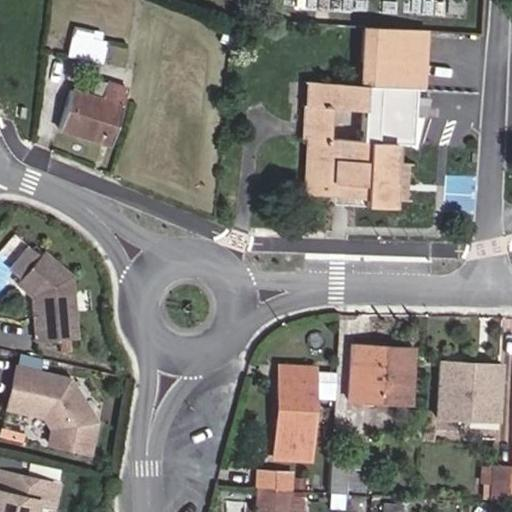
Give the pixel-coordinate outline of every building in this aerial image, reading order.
[(101,64),(105,42),(99,41),(90,39),(92,32),(73,28),(67,56),(101,64)] [(390,162),(391,144),(412,145),(415,89),(421,90),(424,32),(362,28),(359,85),(309,82),(307,114),(303,114),(301,139),(308,139),(307,166),(304,166),(303,179),(306,179),(305,195),(331,196),(390,200),(400,200),(402,163),(390,162)] [(231,47),(236,36),(224,31),(219,42),(231,47)] [(99,41),(101,34),(92,32),(90,39),(99,41)] [(99,99),(105,83),(96,80),(91,97),(99,99)] [(112,135),(126,89),(105,83),(99,99),(91,97),(69,90),(57,129),(100,142),(103,132),(112,135)] [(109,145),(112,135),(103,132),(100,142),(109,145)] [(389,207),(390,200),(331,196),(331,204),(389,207)] [(19,277),(37,256),(27,248),(9,269),(19,277)] [(75,339),(70,276),(41,251),(37,256),(19,277),(15,282),(30,297),(34,342),(75,339)] [(371,354),(372,345),(349,344),(349,353),(371,354)] [(408,404),(412,348),(372,345),(371,354),(349,353),(347,400),(408,404)] [(496,420),(499,373),(477,372),(477,364),(439,361),(435,416),(437,417),(460,418),(496,420)] [(499,373),(500,365),(477,364),(477,372),(499,373)] [(313,368),(278,365),(273,456),(308,458),(311,397),(313,372),(313,368)] [(88,453),(95,421),(68,379),(14,367),(9,388),(17,390),(13,410),(41,416),(49,429),(46,443),(88,453)] [(329,398),(331,373),(313,372),(311,397),(329,398)] [(13,410),(17,390),(9,388),(5,408),(13,410)] [(459,437),(460,418),(437,417),(436,435),(459,437)] [(431,440),(432,424),(422,423),(421,439),(431,440)] [(343,494),(345,459),(328,458),(326,493),(343,494)] [(490,483),(491,467),(479,466),(478,482),(490,483)] [(506,503),(508,467),(491,467),(490,483),(489,502),(506,503)] [(51,508),(56,484),(0,470),(0,511),(32,511),(34,504),(51,508)] [(287,491),(288,473),(257,471),(256,489),(272,490),(287,491)] [(270,511),(272,490),(256,489),(255,511),(270,511)] [(301,511),(302,495),(288,495),(287,491),(272,490),(270,511),(301,511)] [(343,510),(344,496),(327,495),(327,509),(343,510)] [(400,511),(401,504),(383,503),(382,511),(400,511)]
